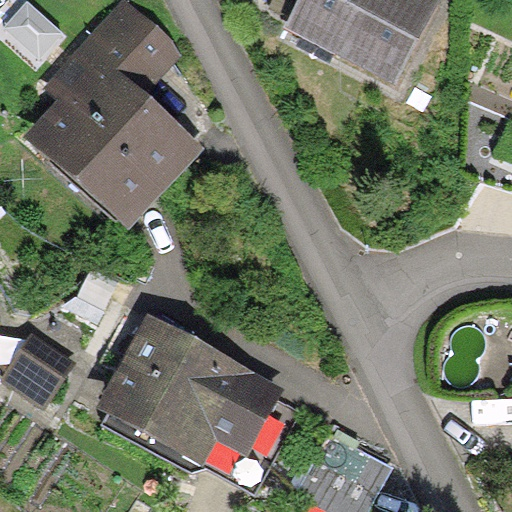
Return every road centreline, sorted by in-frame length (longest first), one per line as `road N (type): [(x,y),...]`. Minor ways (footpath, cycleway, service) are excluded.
road 1 (residential): [(351,310),(191,0)]
road 2 (residential): [(452,511),(351,310)]
road 3 (residential): [(511,267),(457,266),(351,310)]
